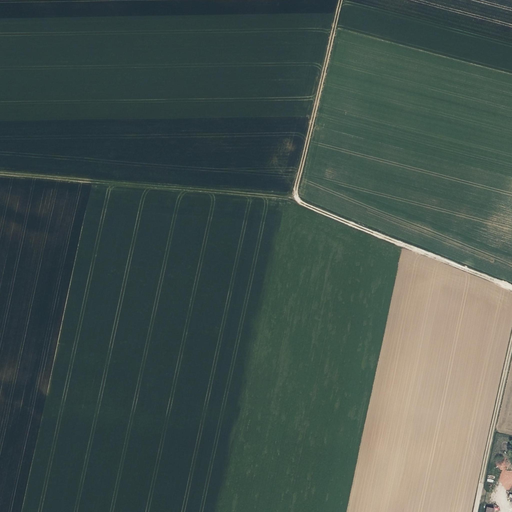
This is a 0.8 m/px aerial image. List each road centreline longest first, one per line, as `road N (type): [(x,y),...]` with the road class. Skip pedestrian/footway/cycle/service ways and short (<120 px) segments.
road 1 (track): [(511,285),(292,197),(0,174)]
road 2 (track): [(341,0),(292,197)]
road 3 (track): [(511,341),(475,511)]
